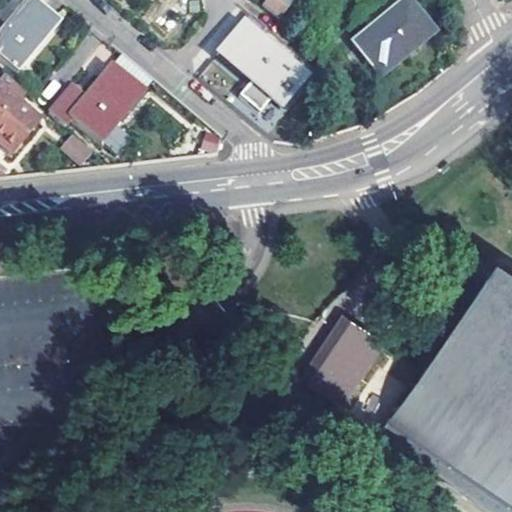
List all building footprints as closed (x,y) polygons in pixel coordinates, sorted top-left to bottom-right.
[(270,0),(264,10),(281,24),(300,0),(270,0)] [(0,64),(16,78),(60,26),(30,2),(4,31),(0,28),(0,64)] [(353,46),(380,80),(432,35),(405,3),(353,46)] [(218,59),(268,101),(294,70),(244,29),(218,59)] [(123,57),(112,69),(142,95),(152,83),(123,57)] [(142,95),(112,69),(85,100),(70,87),(47,113),(63,126),(68,121),(99,147),(142,95)] [(0,148),(10,156),(35,126),(14,108),(22,100),(12,92),(15,89),(4,80),(0,84),(0,148)] [(201,150),(217,152),(219,135),(203,133),(201,150)] [(60,151),(64,155),(76,141),(72,138),(60,151)] [(76,141),(64,155),(80,169),(93,155),(76,141)] [(511,511),(511,270),(492,257),(377,428),(502,511),(511,511)] [(308,382),(348,408),(391,345),(352,319),(308,382)] [(103,437),(120,459),(142,443),(125,420),(103,437)]
